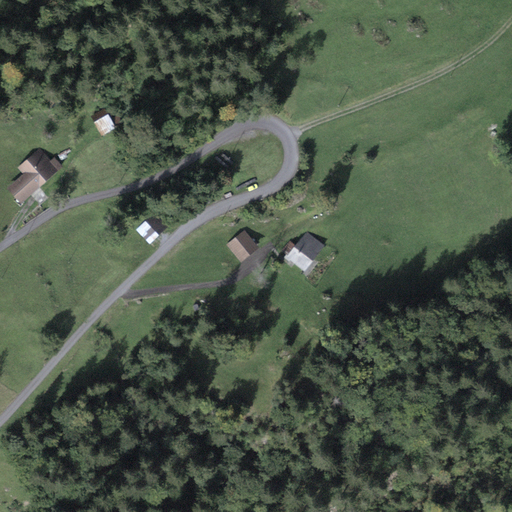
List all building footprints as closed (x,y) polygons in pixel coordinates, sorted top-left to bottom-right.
[(110,120),(104,110),(93,116),(101,132),(117,124),(114,118),(110,120)] [(21,167),(27,174),(36,184),(51,171),(53,173),(57,170),(55,168),(59,164),(53,158),(50,161),(40,150),(21,167)] [(22,197),(36,184),(27,174),(13,186),(22,197)] [(148,241),(165,225),(154,214),(137,229),(148,241)] [(319,246),(321,247),(323,245),(307,232),(295,246),(289,242),(283,251),(287,254),(284,258),(288,261),(291,257),(303,267),(319,246)] [(230,244),(241,258),(254,247),(243,234),(230,244)]
